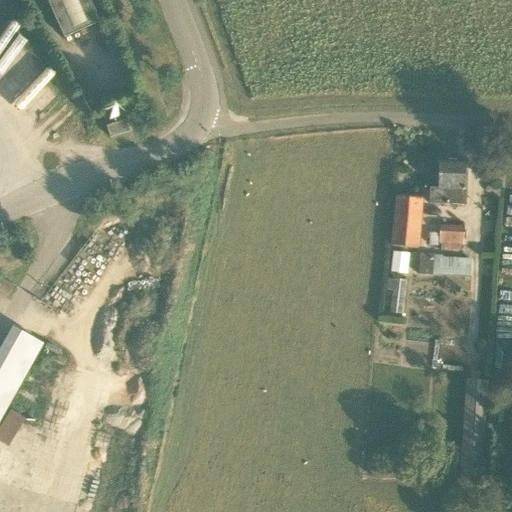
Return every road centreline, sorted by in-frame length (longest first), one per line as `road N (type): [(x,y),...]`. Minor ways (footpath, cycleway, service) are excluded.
road 1 (residential): [(197,136),(389,119),(511,124)]
road 2 (unknown): [(60,511),(85,364),(75,341),(11,308)]
road 3 (residential): [(0,215),(197,136)]
road 4 (residential): [(174,0),(201,66),(205,103),(197,136)]
road 5 (unknown): [(54,189),(50,240),(11,308)]
